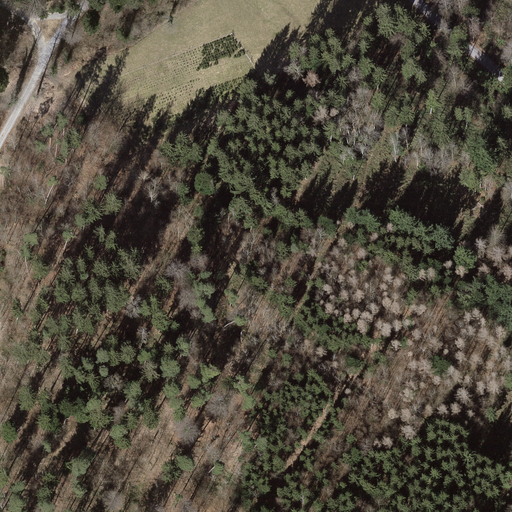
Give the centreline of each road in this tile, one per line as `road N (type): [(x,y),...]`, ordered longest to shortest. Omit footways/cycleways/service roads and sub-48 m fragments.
road 1 (track): [(88,0),(59,33),(0,142)]
road 2 (track): [(511,86),(414,0)]
road 3 (track): [(40,68),(88,102),(130,151)]
